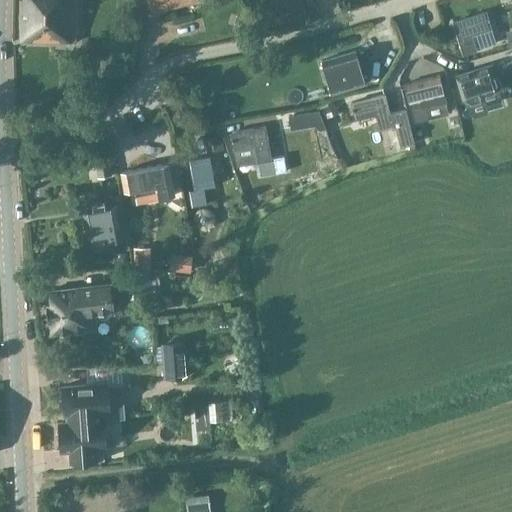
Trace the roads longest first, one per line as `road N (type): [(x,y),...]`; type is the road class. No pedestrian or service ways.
road 1 (residential): [(414,0),(181,60),(96,116),(1,129)]
road 2 (tertiary): [(23,511),(1,129)]
